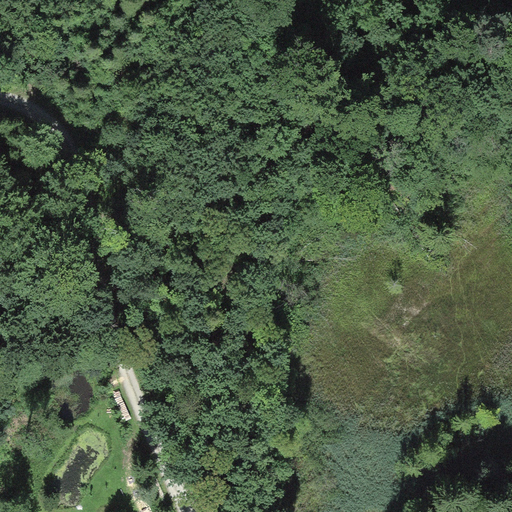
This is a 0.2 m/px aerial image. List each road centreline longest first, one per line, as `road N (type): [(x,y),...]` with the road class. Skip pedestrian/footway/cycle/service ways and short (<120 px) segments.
road 1 (track): [(0,93),(19,97),(58,128),(84,177),(98,299),(191,511)]
road 2 (track): [(0,377),(26,330),(53,305),(75,296),(98,299)]
